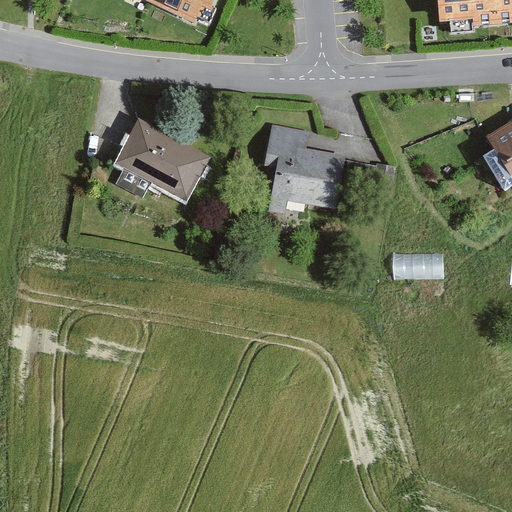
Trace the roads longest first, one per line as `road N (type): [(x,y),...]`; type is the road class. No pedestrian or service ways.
road 1 (tertiary): [(323,78),(198,75),(0,44)]
road 2 (tertiary): [(511,67),(323,78)]
